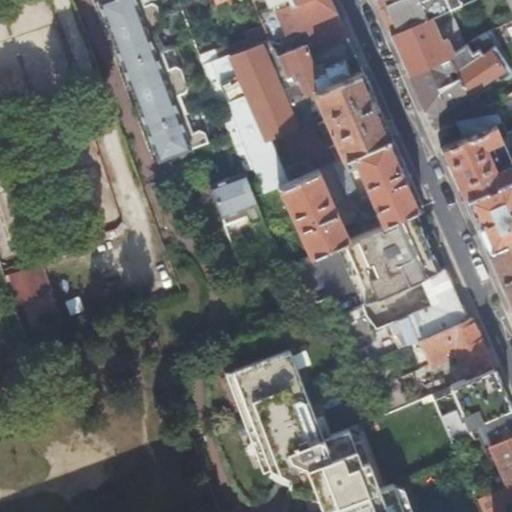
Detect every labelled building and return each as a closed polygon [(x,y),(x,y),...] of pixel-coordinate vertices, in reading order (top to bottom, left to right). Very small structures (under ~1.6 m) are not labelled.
[(143,0),(100,0),(160,159),(209,141),(206,132),(199,132),(191,135),(178,98),(185,96),(188,91),(180,71),(176,69),(169,72),(155,33),(164,30),(166,24),(158,3),(152,2),(145,5),(143,0)] [(305,37),(306,38),(316,50),(348,36),(338,12),(332,0),(301,0),(291,4),(289,0),(284,0),(274,5),(288,39),(302,31),(305,37)] [(432,15),(465,0),(376,0),(391,33),(432,15)] [(449,54),(455,50),(448,36),(443,38),(432,15),(391,33),(408,72),(449,55),(449,54)] [(217,47),(220,57),(230,53),(271,38),(263,21),(243,29),(245,35),(217,47)] [(271,38),(230,53),(251,102),(290,86),(277,55),(274,46),(271,38)] [(473,51),(468,42),(455,50),(449,54),(449,55),(455,67),(459,76),(468,94),(497,74),(501,79),(509,74),(508,73),(511,70),(496,44),(483,53),(479,47),(473,51)] [(304,95),(325,85),(320,72),(310,51),(306,53),(303,44),(296,47),(294,43),(281,49),(283,53),(277,55),(290,86),(299,82),(304,95)] [(264,191),(279,185),(317,168),(310,158),(281,170),(269,137),(314,117),(308,104),(319,99),(327,118),(319,122),(329,147),(338,143),(344,157),(352,153),(392,136),(363,69),(350,74),(325,85),(304,95),(299,82),(290,86),(251,102),(230,53),(220,57),(213,60),(264,191)] [(437,114),(468,94),(459,76),(451,79),(451,74),(448,71),(455,67),(449,55),(408,72),(424,109),(437,114)] [(325,85),(350,74),(344,59),(322,68),(323,71),(320,72),(325,85)] [(502,120),(499,114),(456,120),(463,137),(496,123),(502,120)] [(496,123),(463,137),(441,147),(464,199),(511,178),(511,159),(502,163),(492,160),(490,154),(494,145),(504,140),(496,123)] [(379,213),(383,223),(411,211),(416,209),(423,206),(392,136),(352,153),(370,194),(365,195),(368,201),(372,199),(375,204),(362,210),(368,218),(379,213)] [(342,158),(331,162),(345,191),(355,187),(342,158)] [(279,185),(309,255),(316,252),(342,241),(351,237),(319,167),(317,168),(279,185)] [(254,223),(264,219),(255,195),(246,171),(210,184),(225,224),(245,216),(247,223),(254,223)] [(486,249),(511,237),(511,178),(464,199),(486,249)] [(416,209),(411,211),(417,224),(421,222),(416,209)] [(378,296),(421,277),(438,270),(431,255),(435,253),(421,222),(417,224),(411,211),(383,223),(352,236),(356,246),(352,249),(369,287),(374,286),(378,296)] [(351,237),(342,241),(368,300),(374,298),(378,296),(374,286),(369,287),(352,249),(356,246),(352,236),(351,237)] [(511,237),(486,249),(511,307),(511,237)] [(431,255),(438,270),(442,268),(435,253),(431,255)] [(21,322),(55,311),(38,261),(4,272),(21,322)] [(363,303),(341,313),(361,364),(467,317),(445,267),(442,268),(438,270),(421,277),(432,303),(374,329),(363,303)] [(467,317),(361,364),(381,414),(409,402),(398,376),(456,351),(468,377),(494,365),(472,315),(467,317)] [(404,511),(394,488),(380,494),(369,465),(362,467),(349,433),(324,443),(290,355),(234,376),(243,399),(236,401),(259,460),(265,458),(269,466),(313,486),(322,508),(336,503),(339,511),(404,511)] [(468,377),(432,392),(435,399),(454,391),(467,419),(462,421),(457,409),(442,415),(453,439),(472,431),(468,423),(479,418),(511,405),(494,365),(468,377)] [(511,405),(479,418),(485,433),(488,439),(511,428),(511,405)] [(511,435),(511,428),(488,439),(482,441),(485,447),(491,445),(511,435)] [(511,435),(491,445),(501,468),(508,484),(511,481),(511,435)] [(265,458),(259,460),(262,469),(269,466),(265,458)] [(508,484),(501,468),(496,471),(502,486),(508,484)] [(497,488),(478,497),(484,511),(505,511),(507,511),(497,488)]
